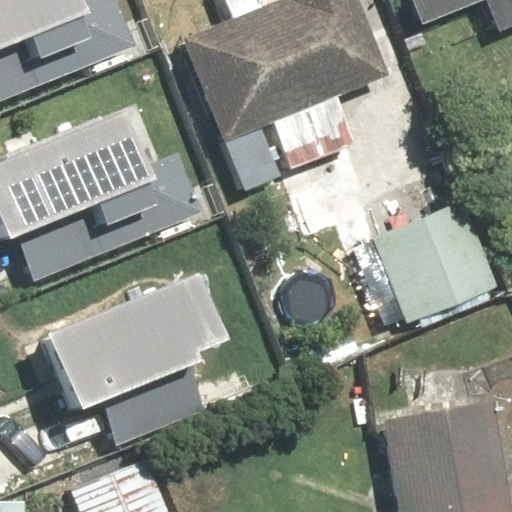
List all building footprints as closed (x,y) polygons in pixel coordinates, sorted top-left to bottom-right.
[(0,0),(0,82),(119,34),(104,0),(0,0)] [(174,45),(215,147),(380,80),(347,0),(273,0),(275,4),(174,45)] [(511,0),(384,0),(395,28),(463,2),(478,41),(511,27),(511,0)] [(108,111),(0,155),(0,229),(11,225),(32,276),(194,210),(168,146),(129,162),(108,111)] [(488,288),(431,135),(349,165),(371,227),(353,233),(387,326),(488,288)] [(511,165),(498,171),(511,206),(511,165)] [(174,270),(25,331),(49,389),(82,375),(106,434),(191,399),(173,355),(205,342),(174,270)] [(502,511),(484,403),(370,423),(385,511),(502,511)] [(162,511),(143,459),(55,492),(62,511),(162,511)]
